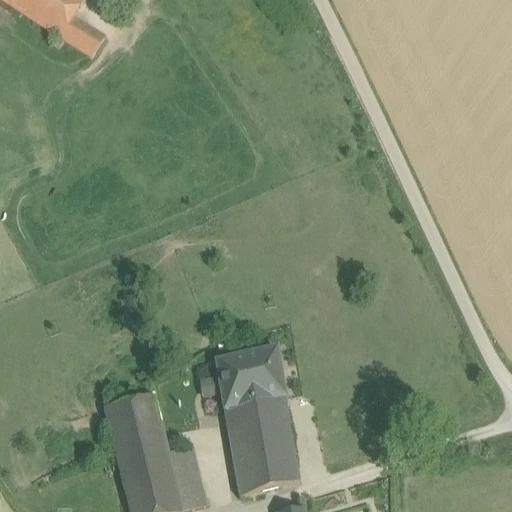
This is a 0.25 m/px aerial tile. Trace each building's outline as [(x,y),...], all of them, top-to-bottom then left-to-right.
[(86,0),(0,0),(61,40),(75,19),(86,0)] [(75,19),(61,40),(93,60),(106,39),(75,19)] [(273,354),(213,368),(223,415),(283,402),(273,354)] [(155,401),(107,412),(130,511),(181,511),(173,475),(169,457),(155,401)] [(283,402),(223,415),(239,500),(298,486),(283,402)] [(192,452),(169,457),(173,475),(196,470),(192,452)] [(196,470),(173,475),(181,511),(200,511),(206,510),(196,470)]
